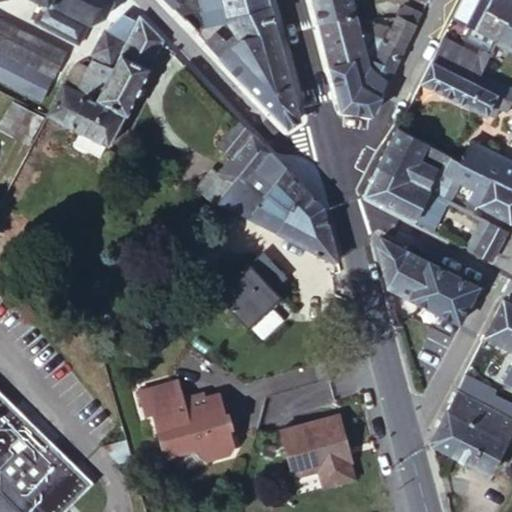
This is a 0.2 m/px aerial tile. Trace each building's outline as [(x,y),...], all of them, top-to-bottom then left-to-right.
[(39,0),(31,18),(79,40),(86,24),(104,14),(110,0),(39,0)] [(205,37),(229,15),(226,11),(225,10),(222,0),(200,0),(201,2),(206,22),(197,28),(205,37)] [(222,0),(225,10),(226,11),(272,3),(270,0),(222,0)] [(353,0),(314,0),(319,18),(356,10),(353,0)] [(460,0),(454,11),(473,21),(477,24),(489,0),(460,0)] [(499,35),(511,9),(511,0),(489,0),(477,24),(489,30),(499,35)] [(200,22),(206,22),(201,2),(196,2),(200,22)] [(226,11),(229,15),(243,32),(278,24),(272,3),(226,11)] [(398,13),(417,22),(422,11),(403,3),(398,5),(394,12),(398,13)] [(511,45),(511,9),(499,35),(498,38),(511,45)] [(356,10),(319,18),(331,62),(367,53),(360,28),(356,10)] [(101,96),(120,110),(122,110),(149,64),(147,63),(162,37),(139,13),(125,39),(113,64),(92,56),(76,87),(89,95),(92,91),(101,96)] [(360,28),(367,53),(395,65),(406,43),(417,22),(398,13),(392,25),(388,23),(382,34),(366,27),(360,28)] [(105,28),(120,36),(129,20),(118,14),(105,28)] [(0,15),(0,46),(54,75),(67,51),(0,15)] [(243,32),(229,15),(205,37),(287,122),(302,111),(278,24),(243,32)] [(110,55),(120,36),(105,28),(94,47),(110,55)] [(472,64),(467,74),(476,79),(482,68),(498,38),(499,35),(489,30),(477,53),(461,44),(459,44),(454,54),(472,64)] [(442,36),(432,56),(467,74),(472,64),(454,54),(459,44),(442,36)] [(0,51),(0,79),(41,101),(53,79),(0,51)] [(395,65),(367,53),(331,62),(342,104),(374,109),(395,65)] [(432,56),(421,78),(453,94),(485,111),(497,89),(476,79),(467,74),(432,56)] [(497,89),(511,97),(511,82),(482,68),(476,79),(497,89)] [(63,80),(45,114),(101,143),(120,110),(101,96),(92,91),(89,95),(76,87),(63,80)] [(511,97),(497,89),(485,111),(494,116),(500,104),(508,107),(511,100),(511,97)] [(13,103),(0,126),(0,131),(25,145),(40,118),(13,103)] [(230,151),(251,128),(238,115),(216,139),(230,151)] [(398,124),(380,160),(425,184),(435,164),(440,166),(449,149),(398,124)] [(216,167),(228,178),(262,140),(251,128),(230,151),(216,167)] [(511,157),(471,137),(461,156),(511,181),(511,157)] [(228,178),(211,198),(256,220),(270,227),(302,182),(273,151),(262,140),(228,178)] [(449,149),(440,166),(451,173),(441,192),(448,196),(449,197),(460,176),(472,183),(467,192),(511,216),(511,215),(511,181),(461,156),(449,149)] [(425,184),(380,160),(365,190),(414,215),(429,186),(425,184)] [(270,227),(337,261),(321,202),(302,182),(270,227)] [(429,186),(414,215),(432,225),(448,196),(441,192),(429,186)] [(468,243),(474,246),(490,255),(506,226),(490,218),(483,214),(468,243)] [(377,240),(389,281),(411,293),(429,257),(382,232),(377,240)] [(258,247),(213,286),(243,319),(276,292),(267,281),(279,270),(258,247)] [(429,257),(411,293),(427,301),(445,264),(429,257)] [(443,309),(459,318),(477,281),(445,264),(427,301),(443,309)] [(511,298),(503,294),(484,331),(511,344),(511,298)] [(465,370),(458,383),(511,412),(511,399),(489,387),(490,384),(465,370)] [(170,380),(136,390),(143,414),(151,413),(163,456),(209,443),(211,451),(217,454),(228,451),(232,445),(216,392),(177,403),(170,380)] [(432,439),(452,449),(469,417),(505,436),(508,429),(511,421),(511,412),(458,383),(431,435),(432,439)] [(0,511),(57,511),(90,478),(0,391),(0,511)] [(337,410),(279,425),(292,473),(317,466),(321,484),(351,476),(347,459),(349,457),(337,410)] [(469,417),(452,449),(488,468),(505,436),(469,417)]
